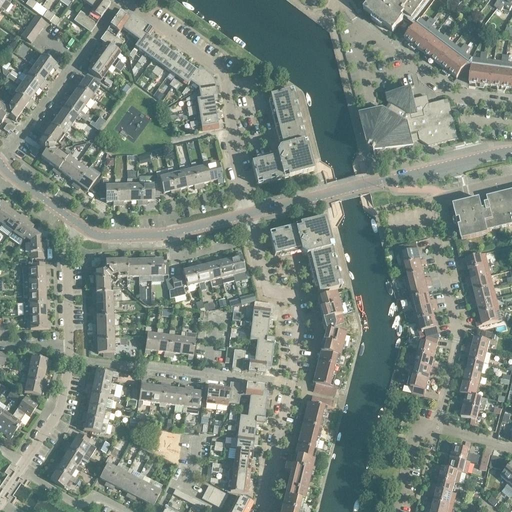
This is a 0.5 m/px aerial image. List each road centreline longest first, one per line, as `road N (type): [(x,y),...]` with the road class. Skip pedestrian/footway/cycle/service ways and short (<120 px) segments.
road 1 (residential): [(240,190),(221,71),(119,0)]
road 2 (residential): [(424,423),(441,400),(455,340),(425,200)]
road 3 (residential): [(511,105),(458,99),(337,0)]
road 4 (residential): [(0,160),(118,0)]
road 5 (residential): [(263,381),(69,358)]
road 6 (residential): [(291,384),(298,322),(290,294),(266,291),(252,239)]
road 7 (tertiary): [(326,194),(490,154)]
road 8 (residential): [(69,358),(66,252),(78,225)]
road 9 (residential): [(259,511),(291,384)]
road 10 (residential): [(129,511),(98,495),(78,505),(22,465)]
